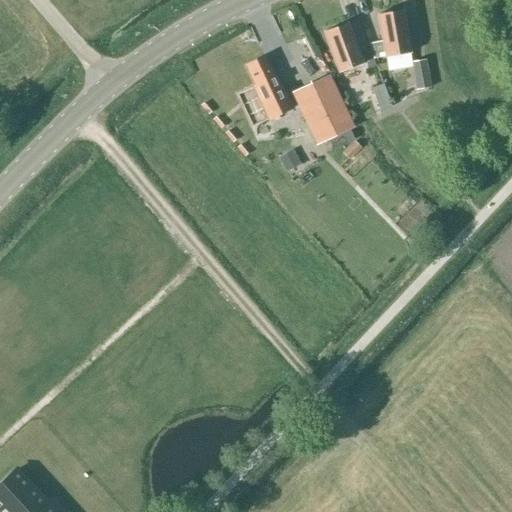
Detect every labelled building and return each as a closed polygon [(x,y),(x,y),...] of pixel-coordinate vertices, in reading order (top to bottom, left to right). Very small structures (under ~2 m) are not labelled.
[(403,11),(377,16),(384,58),(410,53),(403,11)] [(323,33),(338,73),(362,64),(348,24),(323,33)] [(252,87),(268,120),(293,108),(287,94),(283,96),(265,57),(245,66),(254,86),(252,87)] [(430,88),(426,60),(410,62),(415,90),(430,88)] [(328,78),(292,94),(315,145),(351,129),(328,78)] [(391,107),(383,84),(371,88),(379,111),(391,107)] [(286,171),(299,164),(293,154),(280,161),(286,171)] [(53,511),(15,470),(0,484),(0,511),(4,508),(8,511),(53,511)]
